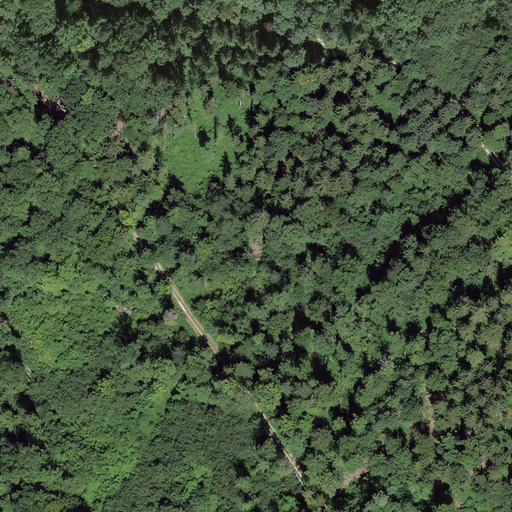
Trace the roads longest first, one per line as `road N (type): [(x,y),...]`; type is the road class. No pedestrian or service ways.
road 1 (track): [(334,511),(212,328),(69,136),(0,11)]
road 2 (track): [(511,182),(457,106),(408,71),(277,28),(128,0)]
